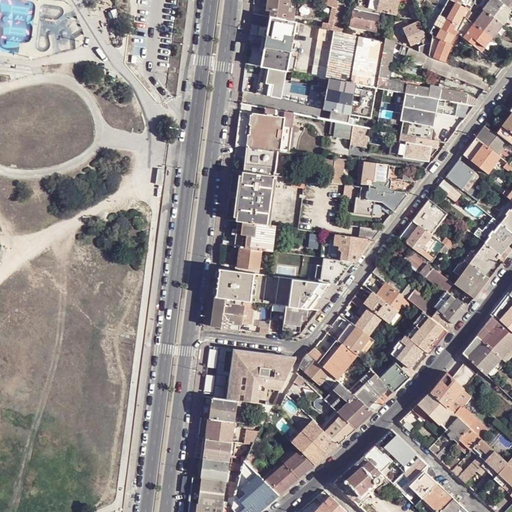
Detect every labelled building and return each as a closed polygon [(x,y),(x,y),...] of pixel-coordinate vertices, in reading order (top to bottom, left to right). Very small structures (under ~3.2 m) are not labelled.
[(268,0),(267,9),(271,9),(270,16),(292,21),(293,12),(293,11),(293,8),(287,7),(288,0),(268,0)] [(349,5),(335,0),(325,0),(325,3),(334,6),(329,29),(334,31),(343,33),(349,5)] [(379,0),(370,0),(369,9),(377,10),(379,0)] [(399,1),(397,0),(379,0),(377,10),(396,15),(399,2),(399,1)] [(432,35),(433,35),(451,43),(455,36),(451,34),(465,8),(450,0),(447,0),(444,5),(439,14),(429,32),(432,34),(432,35)] [(490,0),(488,3),(483,10),(484,11),(502,25),(507,18),(505,16),(510,10),(497,0),(490,0)] [(511,0),(497,0),(510,10),(511,10),(511,0)] [(409,3),(412,18),(419,19),(412,4),(409,3)] [(435,12),(439,14),(444,5),(439,3),(435,12)] [(379,13),(354,8),(351,25),(375,30),(379,14),(379,13)] [(469,9),(467,14),(465,18),(468,20),(474,12),(470,8),(469,9)] [(484,11),(474,24),(491,38),(502,25),(484,11)] [(292,21),(270,16),(268,27),(293,32),(295,22),(292,21)] [(465,18),(458,32),(463,37),(463,38),(472,45),(473,44),(479,48),(481,45),(484,47),(491,38),(474,24),(468,20),(465,18)] [(410,45),(416,42),(425,38),(423,32),(418,22),(403,28),(410,45)] [(263,55),(261,66),(286,71),(290,54),(296,55),(297,52),(293,51),(294,41),(292,41),(293,32),(268,27),(264,26),(263,35),(266,36),(265,46),(261,45),(259,54),(263,55)] [(334,31),(329,29),(318,27),(316,39),(317,39),(310,75),(318,76),(324,78),(334,31)] [(418,46),(419,52),(428,56),(433,35),(432,35),(431,35),(428,34),(425,31),(423,32),(425,38),(416,42),(418,46)] [(433,35),(428,56),(441,61),(451,43),(433,35)] [(384,38),(383,41),(375,87),(376,88),(405,93),(432,98),(439,99),(442,100),(474,106),(476,100),(468,94),(440,89),(430,87),(429,90),(406,86),(406,84),(385,80),(391,50),(392,50),(400,53),(479,86),(486,91),(493,81),(441,61),(428,56),(419,52),(403,45),(394,41),(384,38)] [(285,80),(286,71),(261,66),(259,75),(267,76),(263,95),(276,98),(278,86),(283,87),(285,80)] [(267,76),(259,75),(256,94),(263,95),(267,76)] [(324,78),(318,76),(316,86),(323,87),(319,108),(328,109),(348,113),(370,117),(376,88),(375,87),(324,78)] [(281,98),(319,108),(323,87),(316,86),(285,80),(283,87),(281,98)] [(432,98),(405,93),(401,114),(403,114),(399,133),(431,140),(434,126),(430,125),(431,121),(435,122),(436,116),(430,115),(432,98)] [(439,99),(432,98),(430,115),(436,116),(439,99)] [(263,115),(239,111),(238,126),(236,136),(235,145),(246,146),(274,150),(284,151),(293,113),(292,113),(284,111),(282,119),(274,117),(274,110),(265,108),(263,115)] [(346,123),(348,113),(328,109),(326,119),(334,121),(346,123)] [(511,113),(497,132),(506,139),(511,143),(511,113)] [(346,123),(334,121),(332,134),(349,137),(352,124),(346,123)] [(381,130),(368,127),(352,124),(349,145),(365,147),(366,140),(379,142),(381,130)] [(480,132),(476,138),(495,152),(506,139),(497,132),(494,130),(492,132),(489,129),(485,126),(480,132)] [(439,141),(431,140),(399,133),(397,144),(396,155),(423,159),(427,160),(428,156),(429,156),(438,149),(439,141)] [(469,147),(463,154),(488,173),(501,157),(495,152),(476,138),(469,147)] [(271,174),(274,150),(246,146),(242,171),(271,174)] [(285,151),(284,151),(274,150),(271,174),(276,175),(282,176),(283,173),(285,151)] [(338,183),(343,159),(334,157),(331,170),(329,182),(338,183)] [(452,169),(446,177),(462,189),(464,190),(465,188),(463,187),(475,172),(459,160),(452,169)] [(409,192),(417,182),(387,177),(389,168),(386,168),(387,165),(359,161),(357,170),(363,171),(362,183),(368,184),(368,187),(409,192)] [(503,167),(511,173),(511,165),(510,164),(507,162),(503,167)] [(329,182),(331,170),(322,168),(320,180),(329,182)] [(276,175),(271,174),(242,171),(235,220),(238,220),(243,221),(267,225),(272,179),(275,180),(276,175)] [(465,188),(464,190),(466,193),(470,188),(479,175),(475,172),(463,187),(465,188)] [(305,179),(293,177),(292,185),(304,186),(305,179)] [(269,225),(275,180),(272,179),(267,225),(269,225)] [(444,180),(437,188),(448,196),(455,202),(461,194),(454,188),(444,180)] [(353,185),(344,184),(343,196),(343,198),(351,199),(353,185)] [(394,211),(409,192),(368,187),(363,186),(361,186),(360,197),(356,197),(354,212),(372,215),(375,200),(382,201),(394,211)] [(470,188),(466,193),(478,202),(482,197),(478,194),(479,193),(472,188),(472,189),(470,188)] [(420,210),(412,220),(431,234),(432,235),(448,214),(428,199),(420,210)] [(511,204),(511,208),(501,223),(511,232),(511,200),(511,201),(510,203),(511,204)] [(406,229),(399,238),(417,251),(419,249),(422,244),(426,240),(431,234),(412,220),(406,229)] [(236,234),(234,245),(241,246),(260,249),(271,250),(274,225),(269,225),(267,225),(243,221),(242,230),(236,229),(233,229),(232,233),(236,234)] [(485,243),(505,259),(511,250),(511,248),(509,246),(511,241),(511,232),(501,223),(489,237),(478,228),(473,234),(477,237),(485,243)] [(381,228),(360,227),(359,237),(372,238),(373,239),(381,228)] [(372,238),(359,237),(345,235),(335,234),(334,245),(339,245),(339,250),(342,251),(341,260),(351,261),(355,262),(362,254),(361,253),(372,238)] [(445,245),(449,248),(450,249),(454,245),(445,238),(442,242),(445,245)] [(499,259),(503,262),(505,259),(485,243),(475,255),(469,264),(485,276),(499,259)] [(258,268),(260,249),(241,246),(238,265),(239,265),(258,268)] [(402,262),(425,278),(433,267),(411,250),(402,262)] [(465,261),(469,264),(475,255),(472,253),(465,261)] [(337,259),(323,257),(320,282),(329,283),(332,283),(351,264),(351,261),(341,260),(337,259)] [(378,264),(373,272),(383,280),(387,284),(391,287),(407,299),(414,290),(409,285),(408,287),(378,264)] [(454,283),(474,298),(489,279),(485,276),(469,264),(464,270),(459,277),(454,283)] [(453,272),(459,277),(464,270),(458,265),(453,272)] [(414,290),(407,299),(411,303),(425,314),(427,315),(428,316),(435,307),(435,306),(447,292),(447,291),(454,283),(433,267),(425,278),(437,287),(428,300),(414,290)] [(238,271),(219,269),(216,296),(243,300),(250,301),(254,273),(238,271)] [(277,276),(254,273),(250,301),(272,304),(285,305),(288,306),(291,278),(277,276)] [(310,309),(329,283),(291,278),(288,306),(308,308),(310,309)] [(391,287),(387,284),(377,295),(378,296),(400,313),(401,311),(399,309),(403,304),(407,308),(411,303),(407,299),(391,287)] [(435,306),(435,307),(437,309),(449,293),(447,291),(447,292),(435,306)] [(376,313),(388,323),(396,313),(398,315),(400,313),(378,296),(377,295),(374,292),(364,304),(369,307),(369,308),(376,313)] [(442,327),(447,331),(451,327),(455,322),(461,315),(467,307),(457,298),(456,299),(449,293),(437,309),(438,310),(444,314),(437,323),(442,327)] [(511,296),(509,294),(494,314),(511,331),(511,296)] [(243,300),(216,296),(212,326),(231,328),(231,323),(240,324),(243,300)] [(354,296),(351,300),(359,306),(362,302),(354,296)] [(288,306),(285,305),(283,322),(300,324),(301,320),(306,320),(308,308),(288,306)] [(369,308),(369,307),(364,313),(371,319),(376,313),(369,308)] [(438,310),(431,318),(437,323),(444,314),(438,310)] [(252,323),(255,313),(247,311),(244,321),(252,323)] [(425,314),(406,337),(408,338),(423,351),(428,355),(434,348),(440,340),(447,331),(442,327),(437,323),(431,318),(428,316),(427,315),(425,314)] [(511,347),(511,335),(492,317),(477,335),(502,358),(511,347)] [(351,323),(345,318),(339,326),(344,331),(351,323)] [(341,337),(338,340),(358,355),(360,358),(363,355),(374,341),(351,323),(344,331),(341,337)] [(486,375),(502,358),(477,335),(462,353),(480,369),(486,375)] [(394,356),(400,361),(409,368),(410,369),(423,351),(408,338),(406,337),(405,336),(391,354),(394,356)] [(337,339),(327,351),(332,355),(347,368),(349,369),(351,367),(349,365),(358,355),(338,340),(337,339)] [(271,354),(209,346),(205,375),(204,384),(203,396),(235,401),(239,401),(264,405),(267,405),(268,402),(265,401),(267,383),(274,383),(274,387),(281,388),(282,385),(290,368),(296,357),(280,355),(271,354)] [(311,351),(308,354),(318,362),(323,356),(314,348),(311,351)] [(323,356),(318,362),(322,366),(332,355),(327,351),(323,356)] [(305,355),(303,358),(299,365),(320,384),(321,383),(331,393),(334,390),(340,383),(337,380),(322,366),(318,362),(308,354),(307,353),(305,355)] [(332,355),(322,366),(337,380),(344,371),(346,370),(347,371),(349,369),(347,368),(332,355)] [(367,366),(371,370),(373,372),(377,367),(372,361),(367,366)] [(396,363),(379,378),(393,393),(397,390),(402,385),(410,377),(405,373),(397,365),(396,363)] [(464,363),(452,378),(465,390),(476,375),(464,363)] [(360,381),(364,384),(375,374),(373,372),(371,370),(360,381)] [(452,378),(446,372),(440,380),(431,391),(455,415),(471,396),(465,390),(452,378)] [(364,384),(379,399),(387,391),(391,395),(393,393),(379,378),(375,374),(364,384)] [(349,391),(354,394),(364,384),(360,381),(349,391)] [(340,383),(334,390),(340,395),(347,401),(338,411),(341,414),(356,429),(373,412),(354,394),(349,391),(345,387),(340,383)] [(354,394),(373,412),(375,410),(371,406),(379,399),(364,384),(354,394)] [(455,415),(431,391),(400,421),(411,431),(429,414),(446,430),(449,427),(458,417),(455,415)] [(340,395),(331,404),(338,411),(347,401),(340,395)] [(235,401),(203,396),(200,417),(205,418),(208,418),(232,421),(235,403),(239,404),(239,401),(235,401)] [(371,406),(375,410),(381,405),(379,403),(381,401),(380,400),(379,399),(371,406)] [(272,405),(264,405),(259,415),(266,418),(272,405)] [(341,414),(338,411),(335,415),(338,418),(326,432),(339,444),(356,429),(341,414)] [(335,415),(323,429),(326,432),(338,418),(335,415)] [(461,438),(471,429),(458,417),(449,427),(461,438)] [(234,421),(232,421),(208,418),(206,438),(230,441),(231,441),(232,433),(234,434),(234,428),(233,428),(234,421)] [(320,426),(296,448),(299,450),(299,451),(314,465),(327,454),(339,444),(326,432),(323,429),(320,426)] [(461,438),(449,427),(446,430),(445,431),(459,444),(461,441),(462,441),(461,439),(461,438)] [(257,436),(259,431),(246,428),(243,443),(252,444),(253,442),(257,436)] [(470,450),(481,438),(471,429),(461,438),(461,439),(462,441),(461,441),(470,450)] [(391,430),(376,444),(379,446),(380,446),(383,450),(387,451),(388,450),(403,465),(400,467),(402,469),(405,472),(419,457),(391,430)] [(230,441),(206,438),(204,454),(203,458),(228,461),(229,455),(231,455),(232,455),(233,449),(230,448),(230,441)] [(476,470),(494,451),(481,438),(470,450),(468,452),(470,453),(474,449),(480,454),(472,462),(473,463),(470,467),(469,466),(459,477),(465,483),(469,478),(476,470)] [(468,452),(470,450),(461,441),(459,444),(458,444),(467,453),(468,452)] [(262,447),(253,442),(252,444),(246,457),(244,461),(252,468),(262,447)] [(379,446),(376,444),(375,445),(383,454),(384,452),(385,453),(387,451),(383,450),(380,446),(379,446)] [(383,454),(375,445),(363,455),(381,472),(387,466),(392,460),(385,453),(384,452),(383,454)] [(432,446),(429,449),(434,453),(435,454),(439,450),(433,445),(432,446)] [(441,452),(446,457),(453,449),(448,445),(441,452)] [(283,458),(285,456),(276,447),(271,452),(275,455),(280,461),(282,462),(284,465),(299,478),(314,465),(299,451),(287,462),(283,458)] [(299,450),(296,448),(285,456),(283,458),(287,462),(299,451),(299,450)] [(498,473),(507,463),(494,451),(476,470),(480,473),(485,468),(494,477),(498,473)] [(437,456),(442,461),(446,457),(441,452),(437,456)] [(381,472),(363,455),(361,458),(365,463),(342,484),(338,479),(335,482),(337,485),(356,503),(359,500),(360,500),(362,499),(362,497),(376,483),(378,484),(380,483),(382,483),(385,481),(387,478),(384,475),(381,472)] [(427,464),(419,457),(405,472),(403,474),(412,483),(428,467),(427,464)] [(507,491),(511,485),(511,457),(507,463),(498,473),(508,481),(503,486),(507,491)] [(227,469),(228,461),(203,458),(200,478),(226,481),(227,473),(228,473),(229,469),(227,469)] [(365,463),(361,458),(338,479),(342,484),(365,463)] [(451,470),(454,467),(459,461),(456,458),(452,462),(450,460),(446,465),(447,466),(451,470)] [(265,482),(252,468),(244,461),(243,463),(241,471),(240,477),(239,482),(232,507),(236,511),(259,511),(279,496),(265,482)] [(282,467),(265,482),(279,496),(299,478),(284,465),(282,462),(280,464),(282,467)] [(493,478),(503,486),(508,481),(498,473),(494,477),(493,478)] [(226,481),(200,478),(198,477),(192,477),(190,493),(189,502),(223,506),(223,497),(226,497),(227,489),(225,488),(226,481)] [(465,483),(470,488),(475,484),(469,478),(465,483)] [(228,482),(227,489),(226,497),(225,506),(226,507),(232,507),(239,482),(230,481),(228,482)] [(445,491),(437,483),(422,498),(436,511),(440,511),(454,498),(445,491)] [(477,494),(480,492),(483,489),(477,484),(474,487),(477,489),(474,492),(477,494)] [(511,511),(511,485),(507,491),(511,494),(511,503),(503,511),(511,511)] [(347,511),(341,506),(330,496),(325,490),(305,506),(308,509),(304,511),(347,511)] [(468,511),(462,506),(454,498),(440,511),(468,511)] [(491,508),(494,511),(500,503),(497,501),(491,508)] [(223,506),(189,502),(187,511),(231,511),(232,507),(226,507),(225,506),(223,506)]
